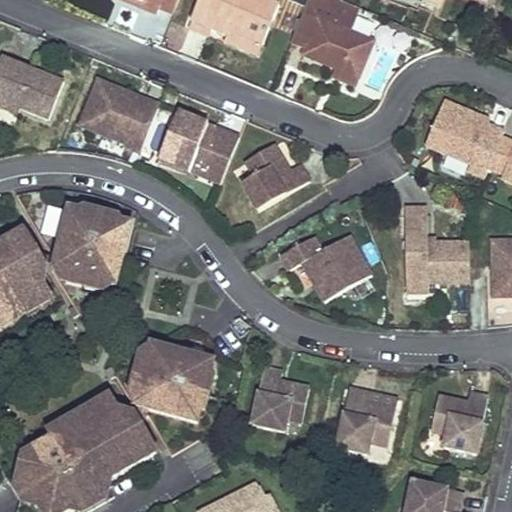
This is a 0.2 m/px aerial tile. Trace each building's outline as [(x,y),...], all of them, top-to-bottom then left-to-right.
[(141,0),(143,1),(141,7),(158,14),(159,11),(163,0),(141,0)] [(180,0),(163,0),(159,11),(173,17),(180,0)] [(204,0),(195,24),(215,32),(230,38),(232,34),(265,47),(282,7),(265,0),(204,0)] [(362,81),(377,43),(349,32),(358,8),(338,0),(309,0),(292,43),(309,50),(306,57),(362,81)] [(441,9),(444,0),(420,0),(420,2),(441,9)] [(215,32),(195,24),(192,31),(212,39),(215,32)] [(265,47),(232,34),(230,38),(227,45),(261,59),(265,47)] [(66,84),(4,58),(0,66),(0,101),(22,110),(50,122),(66,84)] [(161,107),(97,82),(79,129),(142,154),(161,107)] [(22,110),(0,101),(0,109),(19,117),(22,110)] [(477,113),(446,101),(430,142),(473,159),(470,166),(488,173),(489,170),(502,139),(505,131),(490,125),(475,119),(477,113)] [(492,119),(477,113),(475,119),(490,125),(492,119)] [(240,138),(179,114),(160,161),(196,176),(199,165),(225,176),(240,138)] [(511,157),(511,143),(502,139),(489,170),(505,176),(511,157)] [(294,172),(277,143),(245,162),(254,177),(243,184),(261,213),(312,183),(302,167),(294,172)] [(511,157),(505,176),(503,179),(511,182),(511,157)] [(225,176),(199,165),(196,176),(221,186),(225,176)] [(427,206),(406,207),(408,294),(430,294),(429,283),(474,282),(472,242),(429,243),(427,206)] [(117,286),(133,226),(118,222),(119,218),(88,211),(87,214),(72,211),(57,271),(68,274),(106,283),(117,286)] [(38,275),(48,269),(26,232),(0,247),(0,322),(13,315),(24,309),(42,298),(31,279),(38,275)] [(314,237),(284,255),(293,270),(305,262),(326,300),(373,275),(352,234),(323,252),(314,237)] [(511,241),(494,242),(494,298),(511,298),(511,241)] [(106,283),(68,274),(66,283),(104,292),(106,283)] [(28,315),(53,300),(38,275),(31,279),(42,298),(24,309),(28,315)] [(0,331),(16,321),(13,315),(0,322),(0,331)] [(138,407),(199,423),(202,408),(206,409),(214,378),(211,377),(214,363),(154,347),(151,358),(141,396),(138,407)] [(141,396),(151,358),(142,356),(133,393),(141,396)] [(304,423),(311,388),(282,382),(284,372),(266,368),(254,426),(287,432),(289,420),(304,423)] [(389,447),(398,409),(368,402),(370,393),(351,389),(339,449),(369,455),(372,443),(389,447)] [(400,399),(370,393),(368,402),(398,409),(400,399)] [(478,454),(490,397),(472,393),(470,403),(441,397),(433,432),(448,435),(445,448),(478,454)] [(126,421),(111,396),(86,411),(90,417),(108,406),(119,425),(126,421)] [(21,511),(70,511),(78,508),(104,491),(101,486),(158,452),(136,415),(126,421),(119,425),(108,406),(90,417),(78,424),(54,439),(40,448),(41,448),(46,458),(21,474),(38,502),(27,509),(22,501),(21,511)] [(78,424),(75,418),(50,433),(54,439),(78,424)] [(46,458),(41,448),(25,458),(21,474),(46,458)] [(38,502),(21,474),(16,491),(22,501),(27,509),(38,502)] [(279,511),(270,495),(265,497),(258,484),(204,511),(279,511)] [(412,484),(407,511),(444,511),(445,511),(461,511),(465,493),(412,484)] [(88,511),(109,500),(104,491),(78,508),(80,511),(88,511)]
